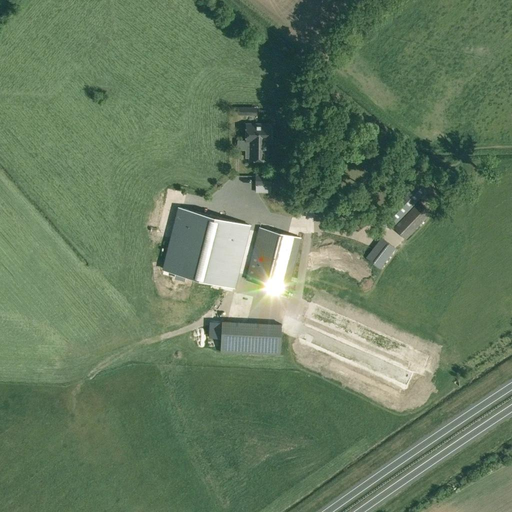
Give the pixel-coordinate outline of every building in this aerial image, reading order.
[(250,142),(267,142),(271,142),(271,124),(246,124),(246,142),(250,142)] [(267,142),(250,142),(250,149),(246,149),(246,158),(250,158),(250,160),(267,160),(267,142)] [(271,193),(271,184),(271,176),(255,176),(255,193),(271,193)] [(428,191),(419,182),(381,218),(392,228),(428,191)] [(315,213),(327,213),(327,195),(315,195),(315,213)] [(430,214),(419,202),(393,228),(405,240),(430,214)] [(178,206),(162,268),(162,269),(163,269),(235,287),(251,225),(178,206)] [(289,290),(302,237),(259,227),(246,279),(289,290)] [(325,232),(315,263),(343,272),(354,241),(325,232)] [(380,268),(396,248),(382,237),(366,257),(380,268)] [(470,336),(483,341),(490,322),(477,317),(470,336)] [(279,355),(281,324),(221,321),(220,352),(279,355)] [(511,341),(511,332),(503,330),(501,338),(511,341)]
